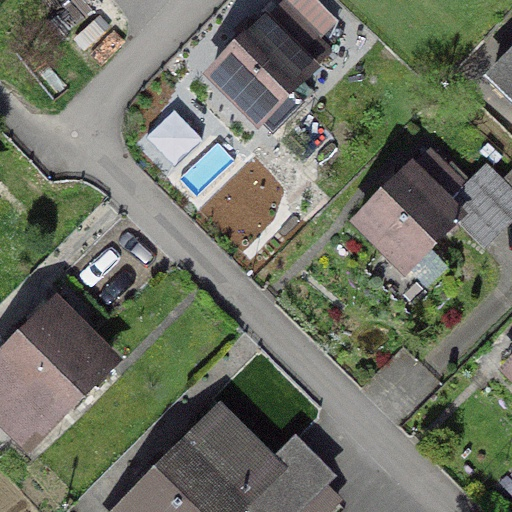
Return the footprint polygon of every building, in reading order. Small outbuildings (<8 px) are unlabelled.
[(287,95),(308,75),(292,59),(311,41),(277,7),(251,31),(242,23),(231,34),(240,42),(206,75),(268,138),(299,107),(287,95)] [(398,179),(389,170),(384,176),(378,181),(387,190),(353,223),(404,273),(455,222),(439,207),(458,189),(424,155),(398,179)] [(104,366),(49,312),(28,333),(19,323),(0,342),(10,352),(0,361),(0,426),(21,448),(104,366)] [(511,360),(502,371),(511,380),(511,360)] [(229,511),(271,470),(217,416),(165,469),(155,459),(137,478),(146,488),(122,511),(229,511)] [(323,511),(332,503),(307,478),(272,511),(323,511)]
